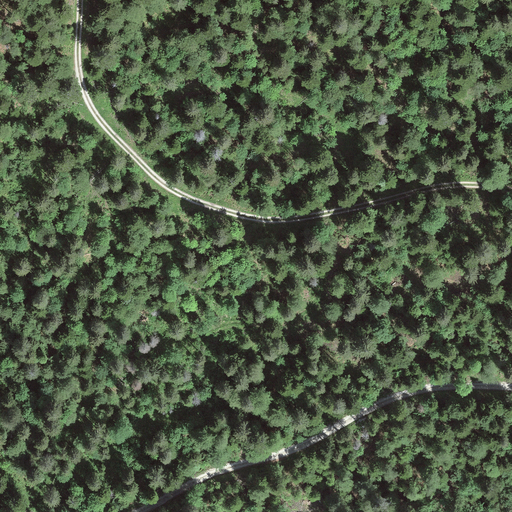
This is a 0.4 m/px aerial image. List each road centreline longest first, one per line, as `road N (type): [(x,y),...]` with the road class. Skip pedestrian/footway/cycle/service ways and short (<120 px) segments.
road 1 (track): [(79,0),(77,59),(94,113),(166,187),(228,212),(284,220),(420,187),(511,189)]
road 2 (track): [(511,386),(427,386),(396,395),(136,511)]
